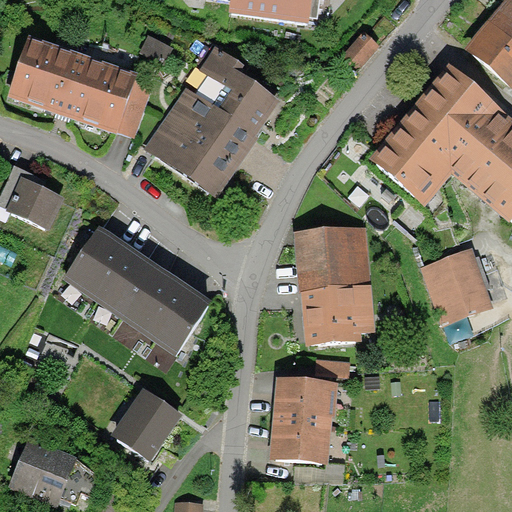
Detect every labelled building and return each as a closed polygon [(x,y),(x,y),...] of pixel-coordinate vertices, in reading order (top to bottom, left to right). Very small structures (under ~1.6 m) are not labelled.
[(218,0),(232,2),(231,13),(313,24),(316,0),(218,0)] [(511,0),(502,0),(507,4),(489,26),(511,44),(511,0)] [(511,89),(511,44),(489,26),(467,53),(511,89)] [(380,46),(367,34),(344,58),(358,70),(380,46)] [(173,51),(148,38),(140,55),(164,67),(173,51)] [(154,83),(27,39),(6,100),(117,138),(118,134),(135,140),(154,83)] [(248,70),(217,49),(148,150),(221,199),(285,105),(243,77),(248,70)] [(511,121),(449,68),(369,162),(424,209),(452,177),(509,225),(511,223),(511,121)] [(49,234),(64,199),(34,187),(38,178),(16,168),(0,205),(0,206),(14,212),(11,218),(49,234)] [(209,305),(99,230),(62,284),(172,359),(209,305)] [(368,231),(295,236),(301,293),(304,294),(307,348),(362,344),(361,336),(375,335),(368,231)] [(493,309),(473,251),(422,268),(441,326),(493,309)] [(350,364),(317,363),(316,379),(349,380),(350,364)] [(340,389),(280,383),(277,415),(272,462),(327,467),(331,421),(337,421),(340,389)] [(182,418),(142,392),(111,438),(151,465),(182,418)] [(77,460),(28,443),(8,490),(58,510),(62,501),(64,502),(77,507),(81,495),(93,500),(101,480),(77,460)] [(119,511),(125,501),(114,495),(104,511),(119,511)]
